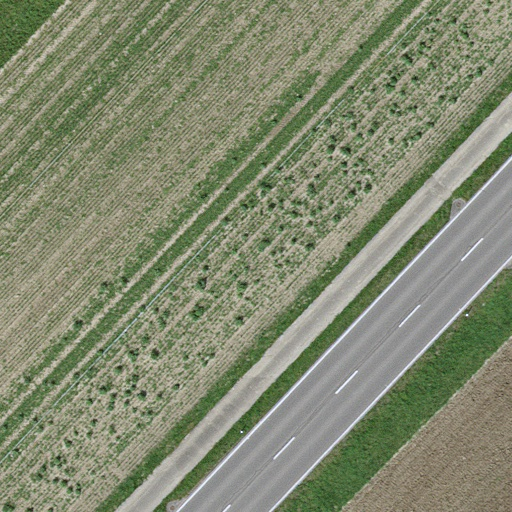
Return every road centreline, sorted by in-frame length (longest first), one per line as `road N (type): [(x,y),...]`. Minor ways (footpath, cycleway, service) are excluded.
road 1 (track): [(122,511),(511,96)]
road 2 (secondary): [(233,511),(511,219)]
